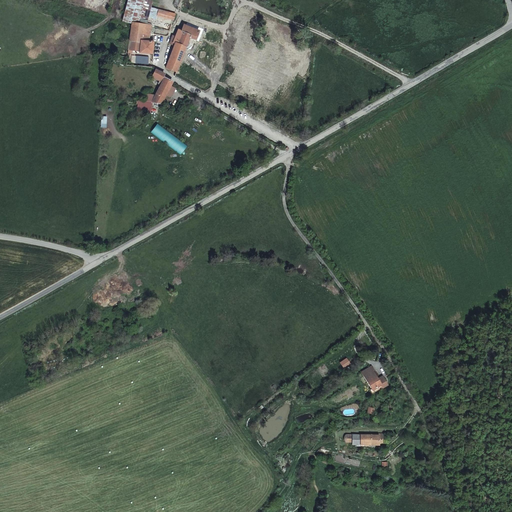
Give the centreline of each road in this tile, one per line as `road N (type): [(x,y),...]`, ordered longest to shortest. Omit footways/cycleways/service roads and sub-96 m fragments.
road 1 (unclassified): [(413,401),(288,213),(291,151)]
road 2 (unclassified): [(299,146),(511,24)]
road 3 (unclassified): [(98,258),(291,151)]
road 4 (unclassified): [(159,68),(299,146)]
